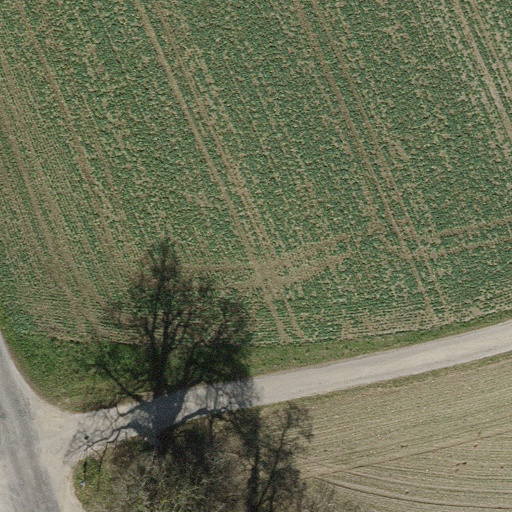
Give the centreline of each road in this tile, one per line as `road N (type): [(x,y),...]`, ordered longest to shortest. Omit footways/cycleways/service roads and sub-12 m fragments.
road 1 (track): [(21,448),(511,336)]
road 2 (unclassified): [(40,511),(0,384)]
